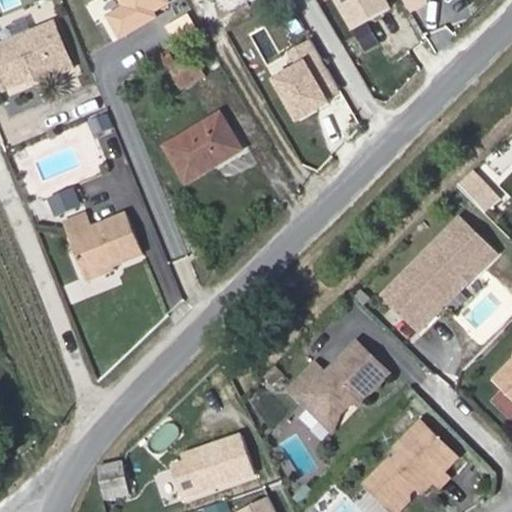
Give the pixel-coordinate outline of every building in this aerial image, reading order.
[(8,34),(57,14),(51,0),(45,0),(1,18),(8,34)] [(59,23),(0,46),(0,71),(8,91),(59,71),(62,76),(77,70),(59,23)] [(207,76),(193,53),(169,67),(182,91),(207,76)] [(94,134),(112,128),(106,113),(89,119),(94,134)] [(216,162),(242,146),(222,113),(167,147),(188,183),(217,165),(216,162)] [(216,162),(217,165),(244,150),(242,146),(216,162)] [(471,167),(454,184),(483,212),(500,195),(471,167)] [(46,199),(53,217),(80,206),(73,188),(46,199)] [(118,264),(147,252),(131,214),(97,229),(91,215),(68,225),(90,276),(118,264)] [(462,223),(385,298),(419,333),(497,258),(462,223)] [(90,276),(92,281),(120,269),(118,264),(90,276)] [(316,364),(289,391),(300,402),(306,397),(323,414),(341,414),(359,396),(364,401),(390,375),(358,343),(326,374),(316,364)] [(511,364),(496,380),(511,396),(511,364)] [(511,401),(499,390),(491,399),(511,417),(511,416),(511,401)] [(390,460),(364,487),(389,511),(392,511),(415,489),(421,495),(431,486),(436,491),(448,478),(443,473),(457,459),(421,423),(394,450),(399,455),(393,462),(390,460)] [(132,495),(125,462),(101,467),(107,499),(132,495)] [(238,483),(242,491),(239,492),(249,511),(273,511),(293,503),(278,473),(269,477),(266,469),(238,483)]
